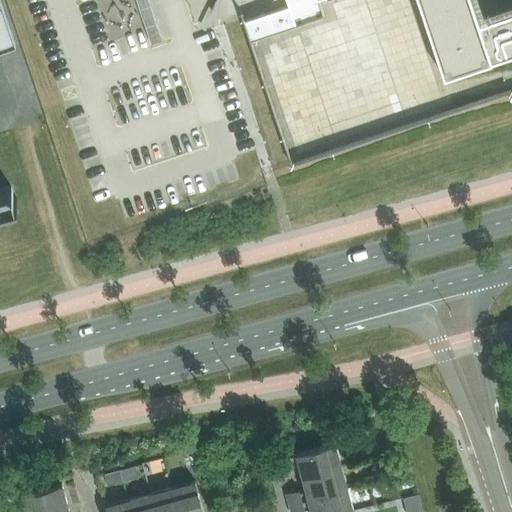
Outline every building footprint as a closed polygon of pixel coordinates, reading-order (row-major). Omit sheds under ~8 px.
[(0,0),(0,50),(15,46),(0,0)] [(511,0),(286,0),(288,5),(244,20),(241,11),(240,11),(242,19),(249,40),(324,15),(319,0),(417,0),(443,77),(511,53),(511,0)] [(0,203),(17,199),(16,197),(14,197),(11,185),(0,188),(0,203)] [(335,442),(295,453),(301,476),(341,466),(335,442)] [(290,455),(276,458),(279,470),(293,467),(290,455)] [(341,466),(301,476),(307,498),(347,487),(341,466)] [(203,511),(195,480),(172,486),(179,511),(203,511)] [(10,511),(45,511),(68,506),(61,483),(22,494),(23,495),(26,507),(10,511)] [(179,511),(172,486),(150,492),(155,511),(179,511)] [(307,498),(302,500),(304,509),(310,508),(311,511),(343,511),(353,509),(347,487),(307,498)] [(299,489),(285,493),(288,503),(302,500),(299,489)] [(155,511),(150,492),(128,499),(131,511),(155,511)] [(403,497),(406,511),(420,511),(423,511),(418,493),(403,497)] [(106,505),(105,505),(106,511),(131,511),(128,499),(106,505)] [(302,500),(288,503),(290,511),(297,511),(305,510),(304,509),(302,500)]
